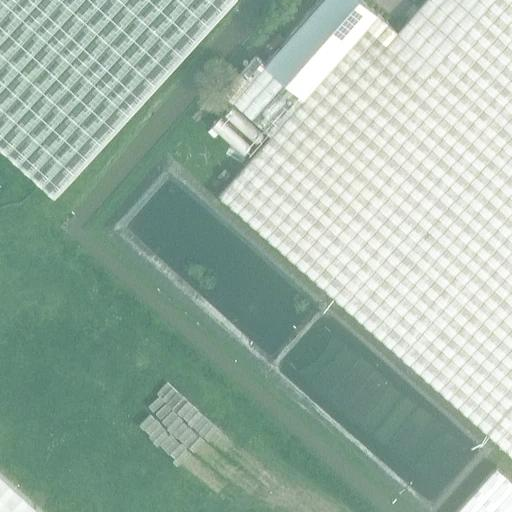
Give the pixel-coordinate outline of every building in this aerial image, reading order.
[(0,0),(0,144),(43,183),(56,194),(231,0),(0,0)] [(511,0),(424,0),(397,31),(378,14),(270,135),(217,195),(511,455),(511,0)] [(321,0),(232,101),(270,135),(378,14),(362,0),(321,0)] [(511,511),(511,478),(497,466),(454,511),(511,511)] [(0,511),(42,511),(0,473),(0,511)]
